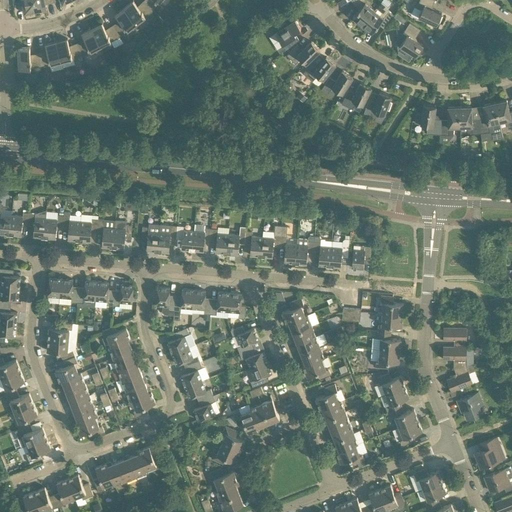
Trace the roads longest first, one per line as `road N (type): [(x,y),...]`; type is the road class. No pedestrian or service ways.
road 1 (secondary): [(435,197),(2,155)]
road 2 (residential): [(73,459),(157,424),(171,409),(142,313),(147,270)]
road 3 (residential): [(450,444),(425,362),(435,197)]
road 4 (residential): [(73,459),(30,350),(36,260)]
road 5 (residential): [(309,421),(256,279)]
road 6 (residential): [(311,0),(358,52),(426,81)]
road 7 (residential): [(334,490),(450,444)]
road 8 (residential): [(309,421),(267,438),(250,477),(262,511)]
road 9 (residential): [(2,155),(3,35)]
